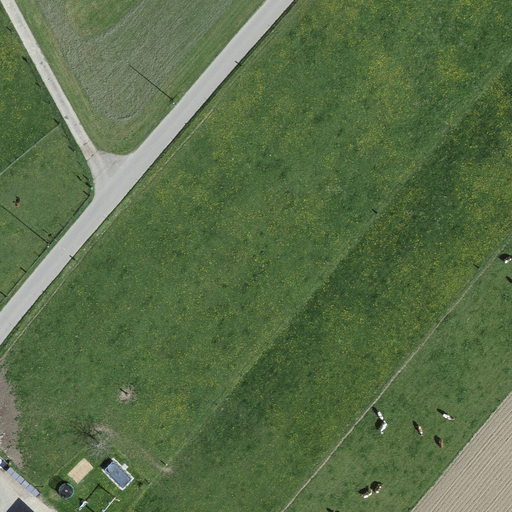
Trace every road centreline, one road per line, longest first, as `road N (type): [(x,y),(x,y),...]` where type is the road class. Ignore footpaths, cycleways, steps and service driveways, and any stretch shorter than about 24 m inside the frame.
road 1 (tertiary): [(278,0),(0,332)]
road 2 (track): [(9,0),(113,194)]
